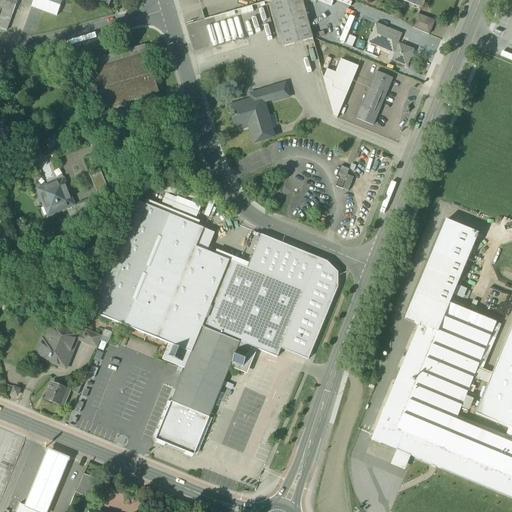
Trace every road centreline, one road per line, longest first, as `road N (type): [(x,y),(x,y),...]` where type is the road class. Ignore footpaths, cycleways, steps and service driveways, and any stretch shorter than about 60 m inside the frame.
road 1 (residential): [(169,11),(231,204),(369,266)]
road 2 (tertiary): [(477,0),(369,266)]
road 3 (tertiary): [(0,413),(240,511)]
road 4 (tertiary): [(369,266),(286,506)]
road 5 (residential): [(169,11),(0,49)]
